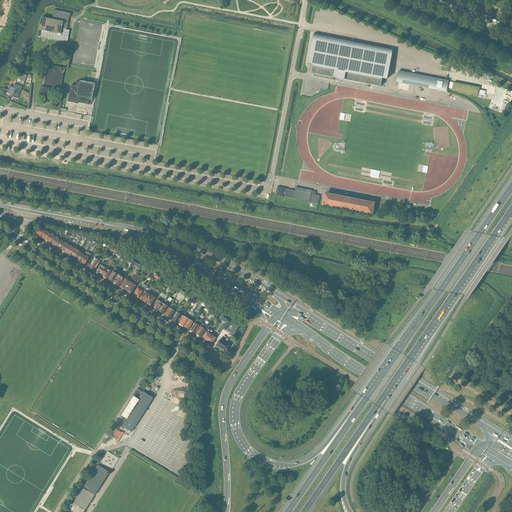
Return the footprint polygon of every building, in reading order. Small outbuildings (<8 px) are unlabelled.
[(66,30),(69,17),(69,13),(54,10),(52,19),(41,17),(41,21),(38,36),(67,42),(69,30),(66,30)] [(311,73),(365,84),(380,87),(382,78),(387,79),(392,50),(313,34),(307,64),(312,65),(311,73)] [(62,80),(64,69),(64,68),(54,66),(55,62),(48,61),(43,87),(41,86),(42,86),(41,86),(38,96),(42,96),(43,96),(44,96),(45,96),(46,96),(47,95),(48,95),(49,94),(50,93),(50,92),(50,91),(53,91),(53,92),(59,93),(62,80)] [(448,81),(447,81),(398,71),(396,82),(446,91),(448,81)] [(88,105),(89,100),(90,93),(92,93),(93,85),(76,82),(76,85),(74,86),(71,85),(68,102),(75,104),(76,102),(88,105)] [(452,91),(451,91),(451,92),(477,97),(478,96),(477,96),(479,88),(478,88),(454,83),(453,83),(452,89),(452,91)] [(10,86),(6,93),(13,96),(12,97),(13,97),(14,97),(17,99),(22,87),(14,84),(13,87),(10,86)] [(318,203),(319,198),(320,196),(315,195),(316,192),(311,191),(312,190),(296,187),(295,191),(286,189),(287,189),(277,187),(276,196),(309,202),(318,204),(318,203)] [(358,201),(354,200),(354,198),(345,197),(345,198),(340,198),(341,196),(335,195),(335,196),(330,196),(330,194),(325,193),(324,194),(322,204),(371,214),(374,202),(368,201),(367,203),(364,202),(364,200),(358,199),(358,201)] [(50,233),(40,226),(35,234),(38,235),(38,236),(42,238),(45,240),(50,233)] [(55,236),(50,233),(45,240),(48,242),(50,243),(55,236)] [(56,233),(55,236),(50,243),(52,244),(55,246),(60,239),(57,237),(58,234),(56,233)] [(91,242),(91,243),(94,245),(95,244),(96,246),(100,240),(95,236),(95,237),(91,242)] [(60,239),(55,246),(58,248),(60,249),(64,242),(65,240),(64,239),(63,240),(60,239)] [(69,245),(64,242),(60,249),(62,250),(65,252),(69,245)] [(74,248),(69,245),(65,252),(68,254),(70,255),(74,248)] [(74,248),(70,255),(72,256),(75,258),(79,251),(76,249),(77,247),(75,246),(74,248)] [(78,260),(77,260),(79,261),(84,254),(79,251),(75,258),(78,260)] [(100,254),(95,251),(87,264),(90,266),(89,267),(94,270),(100,261),(101,259),(99,258),(97,259),(95,258),(96,256),(98,257),(100,254)] [(85,264),(89,257),(86,255),(88,253),(86,252),(84,254),(79,261),(82,263),(82,262),(85,264)] [(101,275),(108,264),(112,257),(109,255),(106,259),(107,259),(105,263),(103,262),(102,262),(100,265),(96,272),(99,274),(101,275)] [(108,264),(101,275),(103,276),(106,278),(111,271),(108,269),(108,268),(109,268),(110,266),(108,264)] [(113,283),(118,275),(115,273),(116,270),(114,269),(113,271),(108,279),(113,283)] [(118,275),(113,283),(119,286),(125,275),(120,272),(118,275)] [(134,277),(126,290),(128,292),(128,293),(130,293),(131,294),(136,285),(134,284),(136,282),(138,283),(141,277),(136,274),(134,277)] [(126,290),(134,277),(132,276),(129,281),(126,279),(121,287),(121,288),(123,289),(126,290)] [(138,298),(143,291),(144,291),(145,289),(140,286),(139,288),(138,287),(133,295),(135,296),(136,297),(137,298),(138,298)] [(145,302),(153,289),(151,288),(149,292),(148,291),(148,292),(145,291),(140,299),(143,301),(145,302)] [(153,289),(145,302),(147,304),(147,303),(151,306),(156,297),(155,297),(157,295),(154,293),(156,289),(154,288),(153,289)] [(180,290),(177,296),(183,300),(187,294),(180,290)] [(157,300),(153,307),(158,310),(162,303),(165,299),(160,296),(157,300)] [(162,303),(158,310),(163,314),(165,315),(169,308),(170,307),(168,306),(170,302),(165,299),(162,303)] [(169,308),(165,315),(170,318),(176,309),(173,308),(172,310),(169,308)] [(178,323),(183,314),(183,312),(180,310),(178,311),(172,319),(175,321),(175,322),(176,322),(177,322),(178,323)] [(184,326),(188,319),(183,316),(179,323),(184,326)] [(188,319),(184,326),(189,330),(193,322),(188,319)] [(190,330),(195,333),(203,320),(201,319),(200,320),(197,319),(190,330)] [(239,327),(227,320),(223,328),(234,335),(239,327)] [(200,327),(196,334),(201,337),(205,330),(208,326),(202,323),(200,327)] [(207,341),(212,334),(211,333),(213,330),(211,329),(210,330),(208,328),(206,331),(206,332),(202,338),(207,341)] [(207,341),(212,344),(216,338),(213,336),(214,335),(212,334),(207,341)] [(224,352),(228,346),(225,344),(226,342),(221,339),(219,341),(219,340),(215,346),(219,348),(221,350),(224,352)] [(131,432),(141,416),(153,398),(138,388),(121,415),(126,418),(121,426),(131,432)] [(121,432),(116,429),(113,434),(118,437),(115,442),(117,443),(124,433),(122,431),(121,432)] [(88,489),(87,491),(94,496),(99,489),(102,483),(107,476),(107,475),(109,475),(109,473),(109,472),(104,469),(102,468),(98,465),(84,486),(85,487),(88,489)] [(88,495),(83,503),(88,506),(93,499),(88,495)]
